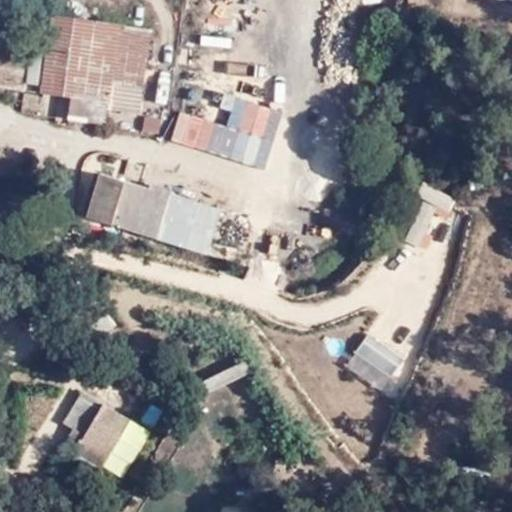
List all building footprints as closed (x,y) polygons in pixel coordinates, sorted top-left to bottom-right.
[(93,0),(92,18),(144,24),(148,0),(93,0)] [(56,13),(50,48),(44,84),(43,90),(74,94),(70,114),(104,119),(107,99),(140,102),(151,25),(144,24),(92,18),(56,13)] [(44,84),(50,48),(0,40),(0,82),(29,86),(30,82),(44,84)] [(159,135),(161,117),(141,115),(139,132),(159,135)] [(87,214),(94,217),(100,172),(87,214)] [(100,172),(94,217),(111,223),(125,179),(100,172)] [(125,179),(111,223),(158,236),(171,193),(125,179)] [(424,248),(434,214),(448,218),(455,195),(419,184),(402,242),(424,248)] [(221,208),(171,193),(158,236),(209,251),(221,208)] [(212,241),(208,255),(235,263),(239,249),(212,241)] [(80,446),(102,460),(120,431),(130,438),(139,422),(106,403),(89,430),(85,428),(79,438),(82,439),(80,446)]
